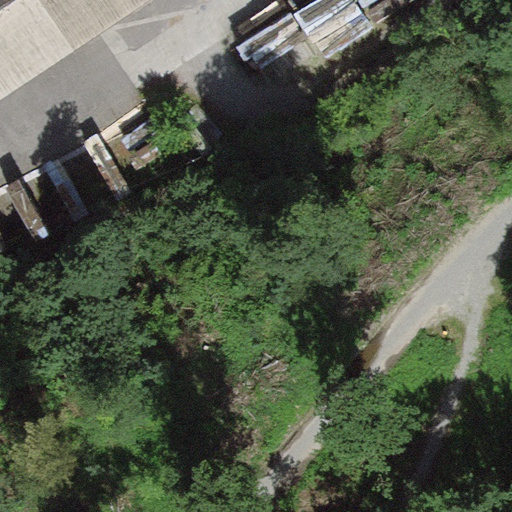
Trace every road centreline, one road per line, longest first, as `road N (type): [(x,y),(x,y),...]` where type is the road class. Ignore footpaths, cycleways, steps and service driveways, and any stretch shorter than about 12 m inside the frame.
road 1 (track): [(0,268),(104,220),(465,0)]
road 2 (track): [(470,266),(249,511)]
